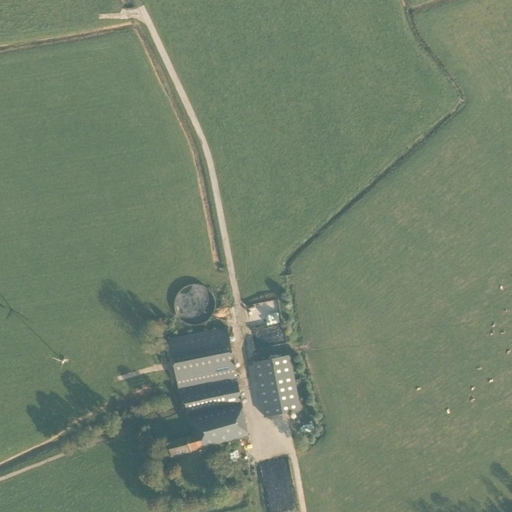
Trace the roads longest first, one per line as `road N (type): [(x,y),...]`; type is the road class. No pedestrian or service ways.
road 1 (track): [(106,15),(145,14),(207,151),(242,329)]
road 2 (track): [(0,476),(173,412)]
